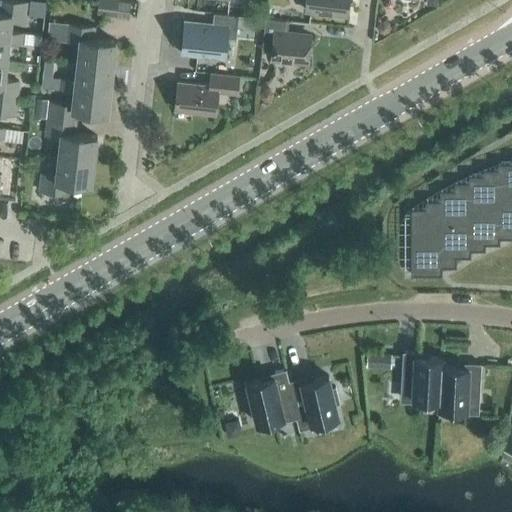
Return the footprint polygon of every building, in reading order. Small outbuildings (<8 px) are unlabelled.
[(0,0),(0,34),(9,36),(10,31),(11,17),(26,19),(28,1),(11,0),(0,0)] [(116,15),(118,0),(99,0),(98,13),(116,15)] [(118,0),(116,15),(128,17),(130,1),(119,0),(118,0)] [(346,14),(347,0),(306,0),(305,9),(346,14)] [(236,37),(238,14),(214,12),(212,25),(184,22),(181,52),(224,57),(227,36),(236,37)] [(307,62),(310,34),(285,31),(286,20),(265,17),(262,50),(273,51),(272,58),(307,62)] [(391,26),(387,20),(380,20),(376,26),(380,32),(387,32),(391,26)] [(113,65),(116,40),(94,38),(96,26),(67,23),(65,40),(79,42),(77,61),(113,65)] [(23,42),(23,41),(24,32),(10,31),(9,36),(0,34),(0,59),(6,60),(9,41),(23,42)] [(41,43),(42,35),(24,32),(23,41),(41,43)] [(41,86),(60,88),(61,78),(51,77),(53,58),(45,57),(41,86)] [(4,79),(6,60),(0,59),(0,95),(17,98),(19,80),(4,79)] [(110,88),(113,65),(77,61),(75,80),(61,78),(60,88),(74,90),(75,85),(110,88)] [(237,93),(239,75),(210,72),(208,84),(178,80),(175,109),(215,113),(217,91),(237,93)] [(107,113),(110,88),(75,85),(74,90),(72,103),(50,101),(48,118),(77,121),(78,109),(107,113)] [(263,87),(260,90),(260,95),(264,99),(269,99),(272,95),(272,90),(269,87),(263,87)] [(0,113),(15,115),(17,98),(0,95),(0,113)] [(46,117),(48,98),(37,97),(35,116),(46,117)] [(76,133),(77,121),(48,118),(46,135),(60,136),(58,155),(94,160),(97,135),(76,133)] [(91,184),(94,160),(58,155),(56,174),(42,173),(40,190),(69,193),(70,181),(91,184)] [(511,156),(511,161),(497,161),(497,167),(483,167),(483,173),(468,173),(468,180),(454,180),(454,189),(439,189),(440,199),(425,199),(425,207),(411,207),(411,274),(442,274),(442,266),(457,266),(457,256),(471,256),(471,249),(486,249),(486,243),(500,243),(500,237),(511,236),(511,156)] [(379,366),(380,352),(368,351),(367,365),(379,366)] [(440,398),(442,365),(443,357),(416,355),(417,351),(403,351),(401,396),(439,398),(440,398)] [(479,408),(481,363),(468,362),(468,366),(442,365),(440,398),(439,398),(439,406),(479,408)] [(289,380),(286,368),(272,372),(273,376),(247,382),(250,394),(246,395),(250,411),(254,410),(257,422),(296,413),(289,380)] [(332,387),(329,375),(303,381),(302,377),(289,380),(296,413),(299,425),(338,415),(336,403),(340,402),(336,386),(332,387)] [(240,425),(238,419),(225,422),(229,435),(235,434),(240,425)]
